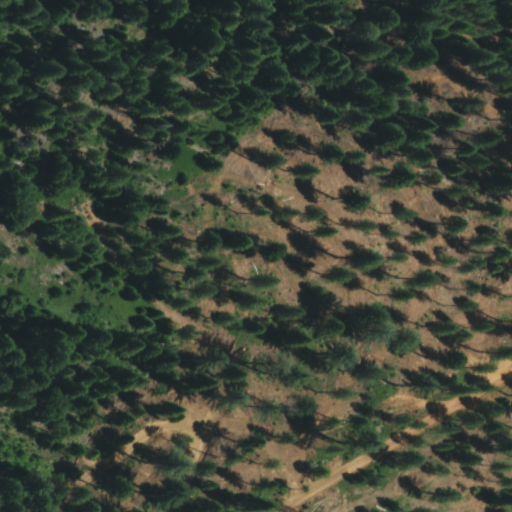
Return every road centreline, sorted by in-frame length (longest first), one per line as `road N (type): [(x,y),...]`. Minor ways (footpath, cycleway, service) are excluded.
road 1 (residential): [(270,511),(511,369)]
road 2 (track): [(0,475),(116,464),(158,439),(174,443),(191,476),(182,511)]
